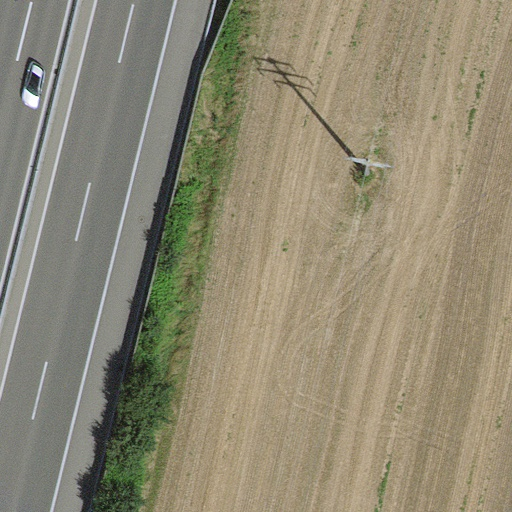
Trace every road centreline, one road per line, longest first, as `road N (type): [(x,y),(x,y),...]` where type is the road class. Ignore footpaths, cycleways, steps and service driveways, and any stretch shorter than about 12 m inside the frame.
road 1 (motorway): [(11,511),(135,0)]
road 2 (motorway): [(33,0),(0,137)]
